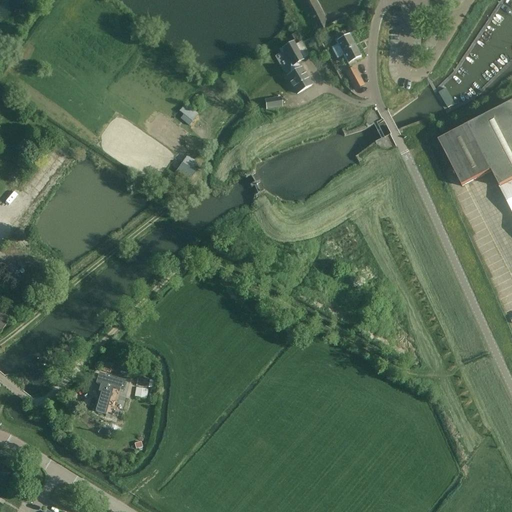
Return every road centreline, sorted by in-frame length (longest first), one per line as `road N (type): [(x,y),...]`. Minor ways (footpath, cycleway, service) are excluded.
road 1 (unclassified): [(389,362),(200,254),(54,394),(41,401),(24,396),(0,377)]
road 2 (tertiary): [(511,379),(376,98),(372,48),(386,0)]
road 3 (unclassified): [(0,336),(194,183)]
